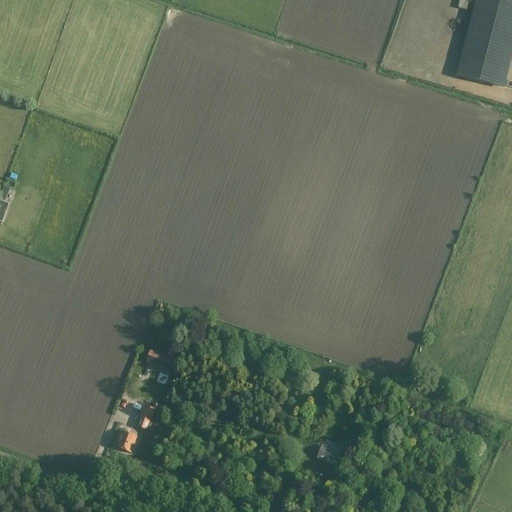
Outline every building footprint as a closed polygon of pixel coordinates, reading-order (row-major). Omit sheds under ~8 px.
[(511,54),(511,0),(492,0),(473,73),(505,81),(511,54)] [(0,221),(2,222),(9,204),(0,200),(0,221)] [(147,362),(170,370),(174,360),(151,352),(147,362)] [(443,385),(443,374),(433,374),(433,386),(443,385)] [(138,427),(146,430),(154,410),(155,411),(158,404),(155,403),(152,410),(143,406),(140,413),(143,414),(138,427)] [(136,438),(120,432),(117,440),(120,441),(117,448),(130,454),(136,438)] [(342,455),(322,447),(317,460),(337,468),(342,455)]
